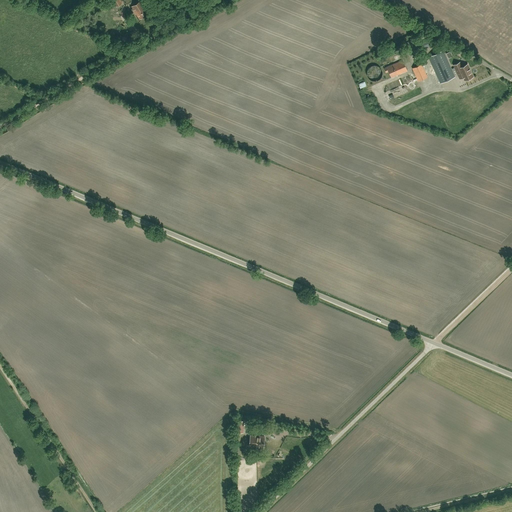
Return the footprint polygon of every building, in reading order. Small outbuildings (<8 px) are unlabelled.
[(140,19),(150,13),(141,0),(132,7),(140,19)] [(428,37),(406,47),(409,54),(431,44),(428,37)] [(443,50),(429,57),(441,83),(455,77),(443,50)] [(392,77),(407,71),(403,60),(384,68),(386,72),(389,71),(392,77)] [(473,76),(469,66),(467,64),(462,67),(459,62),(454,65),(460,79),(463,77),(465,80),(473,76)] [(418,81),(427,77),(422,64),(412,68),(418,81)] [(263,448),(264,437),(256,436),(257,432),(258,432),(259,425),(250,424),(250,432),(254,432),(254,436),(251,435),(250,446),(263,448)]
